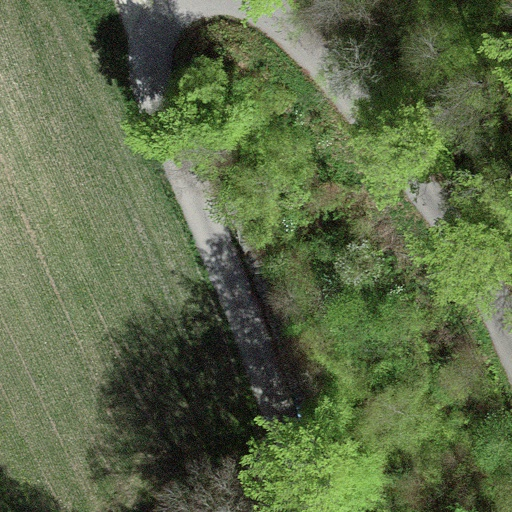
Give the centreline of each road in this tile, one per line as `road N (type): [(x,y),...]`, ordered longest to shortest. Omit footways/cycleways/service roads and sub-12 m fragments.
road 1 (residential): [(201,0),(171,31),(163,69),(315,511)]
road 2 (residential): [(511,335),(437,202),(298,25),(264,0)]
